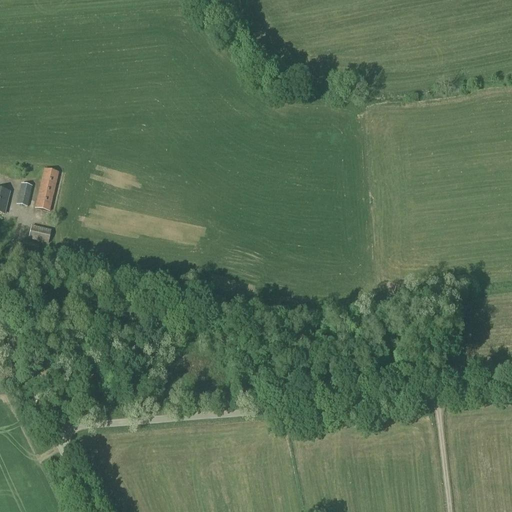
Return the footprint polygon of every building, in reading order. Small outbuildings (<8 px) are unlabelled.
[(49,214),(58,174),(43,171),(34,210),(49,214)] [(27,208),(32,187),(21,185),(16,206),(27,208)] [(0,214),(4,216),(9,194),(0,191),(0,214)] [(47,245),(51,232),(31,227),(28,241),(47,245)] [(35,258),(38,247),(23,243),(20,255),(35,258)]
